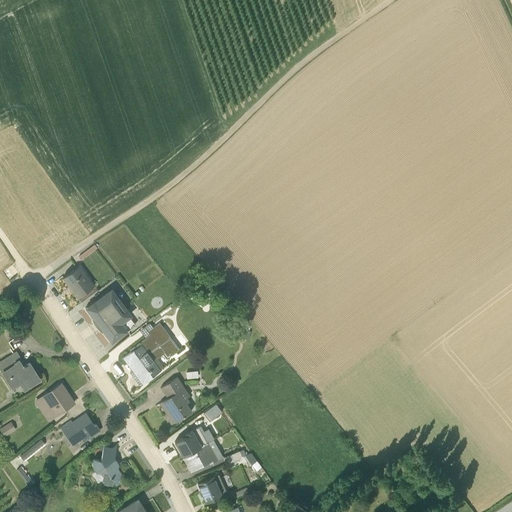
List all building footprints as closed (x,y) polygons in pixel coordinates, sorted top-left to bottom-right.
[(94,244),(78,256),(81,259),(96,247),(94,244)] [(78,265),(62,277),(77,297),(93,285),(78,265)] [(102,331),(111,342),(135,324),(129,317),(132,315),(111,287),(85,307),(93,318),(102,331)] [(102,331),(93,318),(92,319),(94,323),(96,327),(99,330),(101,332),(102,331)] [(134,379),(140,386),(163,368),(155,359),(163,353),(167,357),(179,348),(159,322),(153,327),(149,322),(139,330),(145,338),(138,344),(139,345),(121,358),(122,359),(123,358),(127,364),(129,363),(134,369),(129,372),(134,379)] [(249,330),(239,328),(236,337),(246,339),(249,330)] [(15,352),(0,361),(0,369),(1,372),(2,372),(14,389),(20,385),(23,389),(39,379),(28,362),(22,366),(20,362),(21,361),(15,352)] [(189,396),(177,376),(160,387),(160,388),(162,387),(168,397),(159,403),(159,404),(159,403),(165,411),(169,412),(167,419),(171,424),(191,411),(185,403),(188,401),(186,398),(189,396)] [(59,384),(34,401),(47,420),(73,403),(69,397),(67,398),(64,392),(59,384)] [(208,422),(221,412),(215,404),(202,413),(208,422)] [(70,419),(60,426),(73,445),(80,441),(81,442),(99,430),(95,424),(93,425),(84,412),(72,420),(70,419)] [(10,421),(0,427),(0,430),(4,436),(15,429),(10,421)] [(174,442),(182,457),(213,440),(207,429),(203,431),(200,425),(179,436),(181,438),(174,442)] [(21,452),(24,458),(47,443),(43,437),(21,452)] [(213,440),(182,457),(191,472),(198,467),(216,457),(217,459),(222,457),(213,440)] [(116,448),(103,446),(100,459),(92,458),(91,465),(95,471),(100,472),(101,475),(101,480),(104,484),(114,486),(118,483),(120,473),(117,468),(118,464),(115,459),(113,459),(116,448)] [(227,463),(245,456),(243,450),(224,457),(226,463),(227,463)] [(256,472),(261,468),(251,453),(245,456),(227,463),(229,468),(245,461),(249,467),(251,465),(256,472)] [(217,459),(216,457),(198,467),(200,470),(217,460),(217,459)] [(218,474),(197,484),(206,503),(227,493),(218,474)] [(246,488),(229,495),(231,500),(248,492),(246,488)] [(145,511),(137,499),(115,511),(145,511)]
